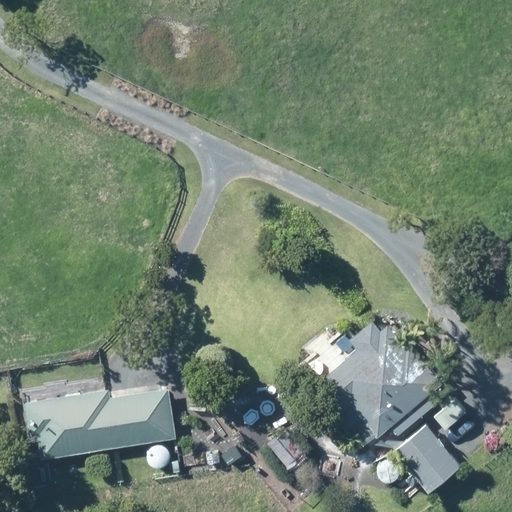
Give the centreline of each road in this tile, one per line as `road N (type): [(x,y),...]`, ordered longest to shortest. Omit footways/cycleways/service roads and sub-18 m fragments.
road 1 (unknown): [(213,140),(412,228),(449,254),(483,307),(478,403)]
road 2 (unknown): [(0,23),(54,67),(213,140)]
road 3 (unknown): [(213,140),(168,265)]
